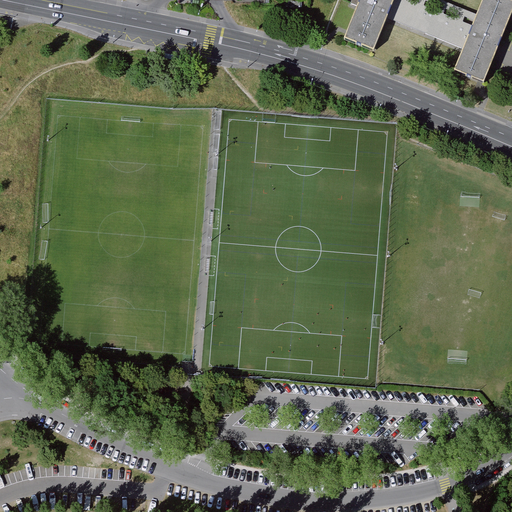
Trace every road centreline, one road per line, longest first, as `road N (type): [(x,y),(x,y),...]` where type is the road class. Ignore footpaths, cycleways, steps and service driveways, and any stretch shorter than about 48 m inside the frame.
road 1 (unclassified): [(511,444),(445,487),(319,503),(213,485),(83,426),(14,381)]
road 2 (secondary): [(511,142),(280,55),(4,0)]
